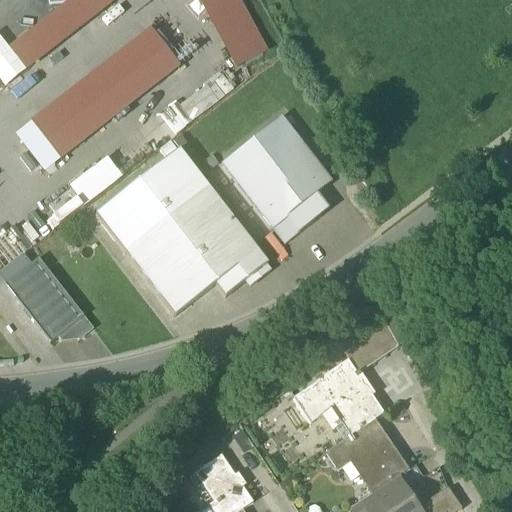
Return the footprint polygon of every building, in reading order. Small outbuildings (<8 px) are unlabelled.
[(67,0),(9,46),(27,68),(111,0),(67,0)] [(236,0),(197,0),(234,68),(265,52),(236,0)] [(149,32),(31,120),(59,157),(177,68),(149,32)] [(140,129),(154,150),(233,95),(218,74),(140,129)] [(283,120),(221,168),(271,233),(272,233),(319,196),(323,192),(333,184),(325,175),(283,120)] [(14,155),(38,174),(49,160),(25,141),(14,155)] [(136,176),(159,158),(147,143),(124,161),(136,176)] [(177,151),(94,215),(174,320),(215,288),(224,301),(267,269),(177,151)] [(319,196),(272,233),(284,248),(322,219),(324,203),(319,196)] [(83,320),(37,262),(4,288),(49,346),(63,336),(83,320)] [(92,332),(83,320),(63,336),(66,340),(73,335),(79,342),(92,332)] [(387,329),(345,357),(349,363),(358,377),(361,375),(399,350),(387,329)] [(349,363),(293,402),(310,427),(340,406),(351,422),(343,427),(351,440),(372,425),(385,417),(373,399),(376,397),(375,396),(372,398),(366,389),(369,387),(361,375),(358,377),(349,363)] [(383,440),(372,425),(351,440),(326,457),(338,474),(359,460),(367,471),(362,475),(375,494),(372,497),(373,498),(400,480),(410,473),(386,438),(383,440)] [(212,447),(180,468),(188,481),(193,478),(192,477),(219,459),(212,447)] [(243,511),(252,506),(220,458),(219,459),(192,477),(193,478),(212,506),(207,509),(209,511),(243,511)] [(373,498),(351,511),(421,511),(400,480),(373,498)]
